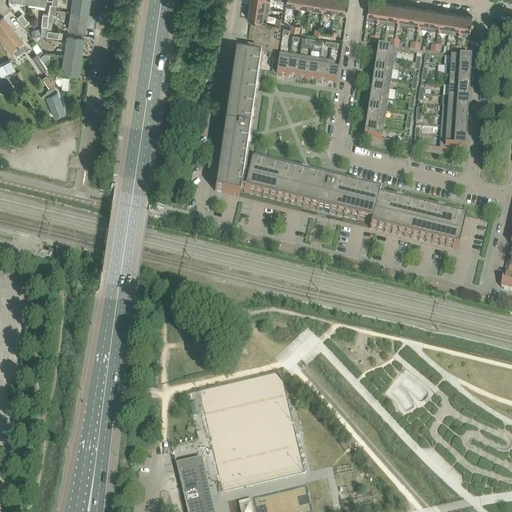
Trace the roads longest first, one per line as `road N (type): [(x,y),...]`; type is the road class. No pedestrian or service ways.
road 1 (secondary): [(154,0),(74,511)]
road 2 (secondary): [(96,511),(166,0)]
road 3 (residential): [(198,226),(488,297)]
road 4 (residential): [(470,187),(336,154),(357,0)]
road 5 (unclassified): [(231,0),(198,226)]
road 6 (residential): [(482,3),(470,187)]
road 7 (residential): [(85,167),(107,0)]
road 8 (unclassified): [(150,511),(162,451),(177,511)]
